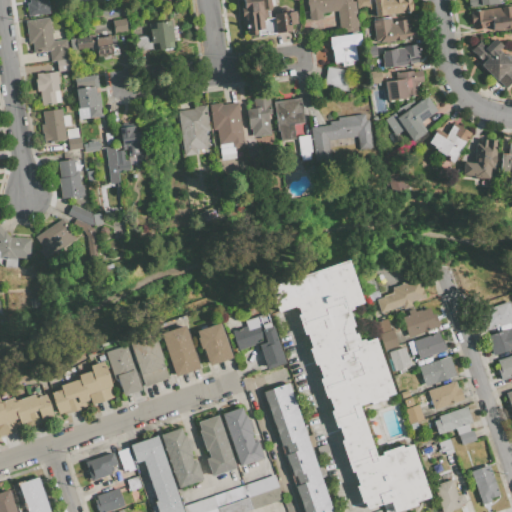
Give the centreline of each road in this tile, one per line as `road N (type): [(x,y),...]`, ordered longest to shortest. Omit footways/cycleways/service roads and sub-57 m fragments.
road 1 (residential): [(127,90),(299,65),(304,51),(122,75),(117,88),(127,90)]
road 2 (residential): [(0,460),(233,380)]
road 3 (residential): [(445,278),(511,473)]
road 4 (residential): [(0,4),(31,196)]
road 5 (residential): [(438,0),(448,73),(471,102),(511,115)]
